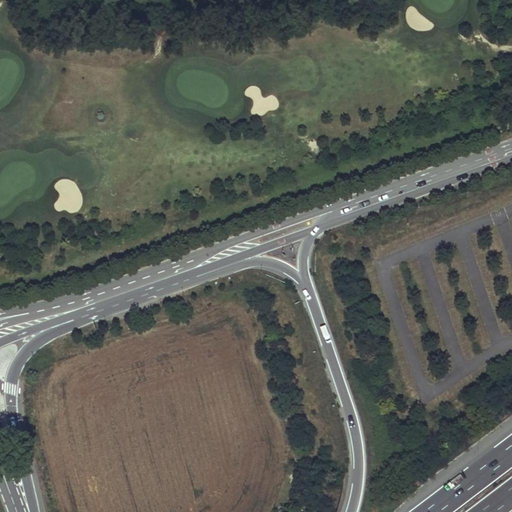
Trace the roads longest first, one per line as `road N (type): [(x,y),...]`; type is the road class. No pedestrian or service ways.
road 1 (tertiary): [(321,218),(294,218),(166,270),(13,316)]
road 2 (motorway): [(308,288),(351,414),(359,481),(351,511)]
road 3 (secondary): [(33,511),(11,388),(24,352),(68,321)]
road 4 (tertiary): [(511,149),(321,218)]
road 5 (tertiary): [(185,280),(301,234),(321,218)]
road 6 (motorway): [(185,280),(260,261),(308,288)]
road 7 (tertiary): [(68,321),(185,280)]
